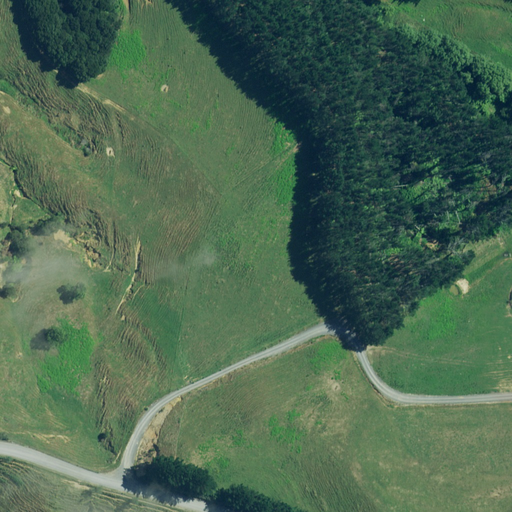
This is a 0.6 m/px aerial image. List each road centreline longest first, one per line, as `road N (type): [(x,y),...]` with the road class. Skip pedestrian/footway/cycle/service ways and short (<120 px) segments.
road 1 (track): [(78,475),(158,364),(241,361),(318,391),(385,474),(456,511)]
road 2 (unclassified): [(0,450),(206,511)]
